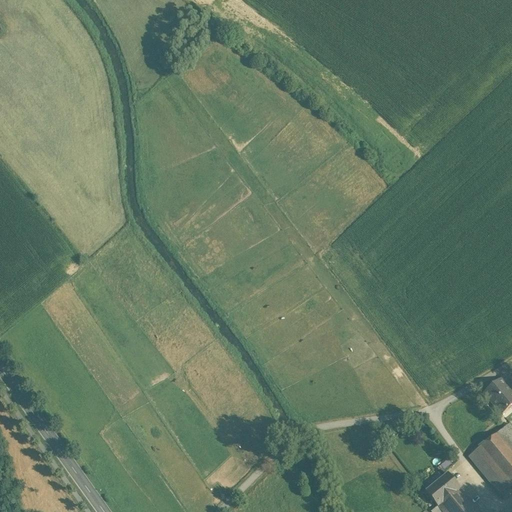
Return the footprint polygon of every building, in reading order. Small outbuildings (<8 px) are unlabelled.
[(511,407),(511,393),(501,381),(493,388),(492,387),(484,394),(493,405),(494,405),(502,415),(511,407)] [(511,427),(509,425),(497,435),(511,452),(511,427)] [(511,484),(511,452),(497,435),(469,457),(500,494),(508,488),(511,484)] [(448,475),(426,493),(437,507),(438,508),(438,507),(460,491),(461,490),(448,475)] [(511,492),(508,488),(500,494),(504,500),(511,493),(511,492)] [(477,511),(460,491),(438,507),(442,511),(477,511)]
